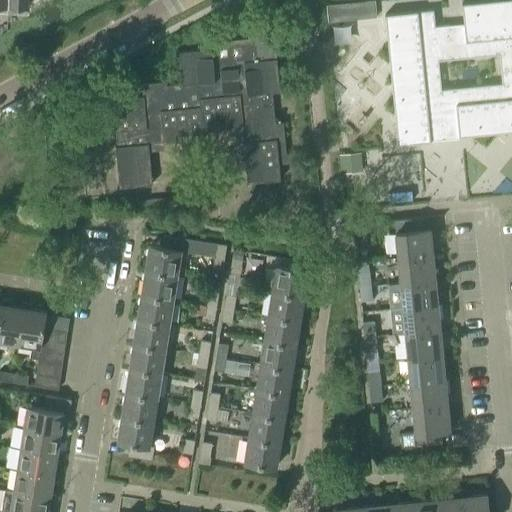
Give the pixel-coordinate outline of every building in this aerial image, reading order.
[(464,25),(447,26),(433,28),(432,12),(400,15),(384,16),(386,41),(389,64),(390,74),(391,86),(392,94),(394,116),(396,143),(397,144),(458,138),(462,137),(469,136),(498,134),(501,133),(510,132),(511,132),(511,0),(503,0),(462,4),(464,25)] [(343,4),(325,6),(327,23),(345,21),(347,21),(377,18),(377,17),(376,7),(375,1),(343,4)] [(221,60),(160,67),(167,134),(228,127),(230,142),(278,137),(277,134),(287,133),(280,70),(271,71),(267,42),(219,48),(221,60)] [(396,259),(432,255),(429,230),(420,231),(419,218),(393,221),(395,234),(394,234),(396,259)] [(373,231),(372,223),(354,225),(355,233),(373,231)] [(226,246),(187,239),(163,236),(161,247),(148,245),(144,270),(176,275),(179,252),(214,257),(212,269),(222,270),(226,246)] [(232,258),(230,271),(239,273),(241,260),(242,251),(233,250),(232,258)] [(399,284),(434,280),(432,255),(396,259),(399,284)] [(368,260),(356,261),(357,271),(357,272),(359,288),(371,287),(369,271),(368,260)] [(272,290),(302,295),(306,270),(276,265),(272,290)] [(172,299),(176,275),(144,270),(141,294),(172,299)] [(401,309),(437,305),(434,280),(399,284),(401,309)] [(371,287),(359,288),(360,302),(372,301),(371,287)] [(298,320),(302,295),(272,290),(268,315),(298,320)] [(207,305),(216,307),(218,293),(209,292),(207,305)] [(168,324),(172,299),(141,294),(137,319),(168,324)] [(224,308),(234,309),(236,296),(226,294),(224,308)] [(0,304),(3,305),(0,323),(0,341),(19,344),(24,308),(21,308),(10,306),(11,300),(1,299),(0,302),(0,304)] [(24,308),(19,344),(30,346),(29,358),(38,359),(39,352),(41,339),(43,327),(45,314),(45,311),(31,309),(32,303),(22,302),(21,308),(24,308)] [(214,320),(216,307),(207,305),(204,319),(214,320)] [(404,334),(439,330),(437,305),(401,309),(404,334)] [(231,323),(234,309),(224,308),(221,321),(231,323)] [(45,314),(43,327),(67,331),(68,318),(45,314)] [(294,344),(298,320),(268,315),(264,339),(294,344)] [(137,319),(133,344),(164,349),(168,324),(137,319)] [(363,338),(376,337),(374,321),(362,322),(363,338)] [(43,327),(41,339),(65,343),(67,331),(43,327)] [(407,359),(442,355),(439,330),(404,334),(407,359)] [(366,363),(378,362),(376,337),(363,338),(366,363)] [(41,339),(39,352),(63,356),(65,343),(41,339)] [(291,369),(294,344),(264,339),(260,364),(291,369)] [(199,354),(208,355),(211,342),(201,340),(199,354)] [(218,343),(216,357),(226,359),(228,345),(218,343)] [(160,373),(164,349),(133,344),(129,368),(160,373)] [(38,359),(37,364),(61,368),(63,356),(39,352),(38,359)] [(206,369),(208,355),(199,354),(197,367),(206,369)] [(409,384),(445,381),(442,355),(407,359),(409,384)] [(216,357),(214,371),(223,373),(226,359),(216,357)] [(369,388),(381,387),(378,362),(366,363),(369,388)] [(37,364),(35,377),(59,381),(61,368),(37,364)] [(287,393),(291,369),(260,364),(256,389),(287,393)] [(157,398),(160,373),(129,368),(125,393),(157,398)] [(13,383),(15,373),(2,372),(1,381),(13,383)] [(15,373),(13,383),(27,385),(28,375),(15,373)] [(35,377),(34,386),(57,390),(59,381),(35,377)] [(412,409),(447,406),(445,381),(409,384),(412,409)] [(381,387),(369,388),(370,402),(382,401),(381,387)] [(191,403),(201,404),(203,391),(193,389),(191,403)] [(283,418),(287,393),(256,389),(252,413),(283,418)] [(210,392),(208,406),(218,408),(220,394),(210,392)] [(153,422),(157,398),(125,393),(121,418),(153,422)] [(26,407),(23,428),(59,433),(59,431),(60,420),(67,421),(70,400),(45,396),(43,409),(26,407)] [(199,418),(201,404),(191,403),(188,416),(199,418)] [(208,406),(206,419),(216,421),(218,408),(208,406)] [(447,406),(412,409),(414,434),(400,436),(401,448),(442,444),(440,432),(450,431),(447,406)] [(279,443),(283,418),(252,413),(248,438),(279,443)] [(149,446),(153,422),(121,418),(117,442),(130,444),(128,456),(152,459),(154,447),(149,446)] [(23,428),(19,449),(55,454),(56,451),(57,442),(63,443),(65,432),(59,431),(59,433),(23,428)] [(275,467),(279,443),(248,438),(244,462),(275,467)] [(195,440),(185,439),(183,452),(193,454),(195,440)] [(212,443),(202,442),(200,455),(210,457),(212,443)] [(19,449),(16,470),(52,475),(52,473),(54,462),(60,463),(62,452),(56,451),(55,454),(19,449)] [(13,489),(13,491),(49,496),(49,494),(51,483),(57,484),(58,474),(52,473),(52,475),(16,470),(13,489)] [(1,510),(1,511),(10,511),(50,511),(52,505),(53,505),(55,495),(49,494),(49,496),(13,491),(4,489),(1,510)] [(487,511),(486,494),(461,496),(462,511),(487,511)] [(462,511),(461,496),(436,499),(436,511),(462,511)] [(436,511),(436,499),(410,501),(411,511),(436,511)] [(411,511),(410,501),(385,504),(385,511),(411,511)]
